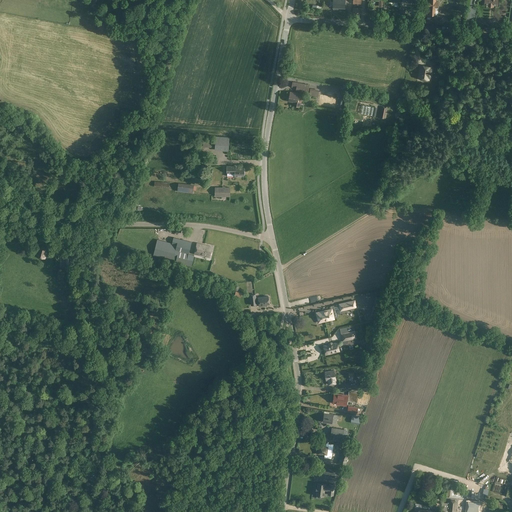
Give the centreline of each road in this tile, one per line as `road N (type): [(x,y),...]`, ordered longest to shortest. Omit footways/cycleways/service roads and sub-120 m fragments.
road 1 (unclassified): [(272,236),(118,225),(0,189)]
road 2 (unclassified): [(284,504),(298,378),(272,236)]
road 3 (unclassified): [(511,30),(288,19)]
road 4 (unclassified): [(272,236),(264,154),(288,19)]
